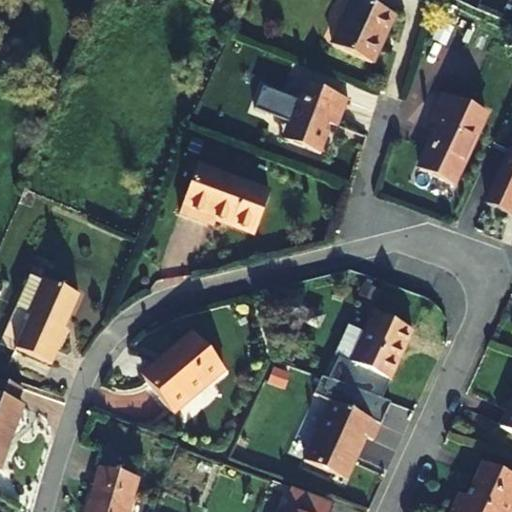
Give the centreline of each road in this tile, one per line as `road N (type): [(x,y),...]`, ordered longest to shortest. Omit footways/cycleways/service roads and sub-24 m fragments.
road 1 (residential): [(394,511),(486,293),(473,265),(412,243),(177,296),(127,320),(102,343),(84,377),(42,511)]
road 2 (unknown): [(315,261),(439,56)]
